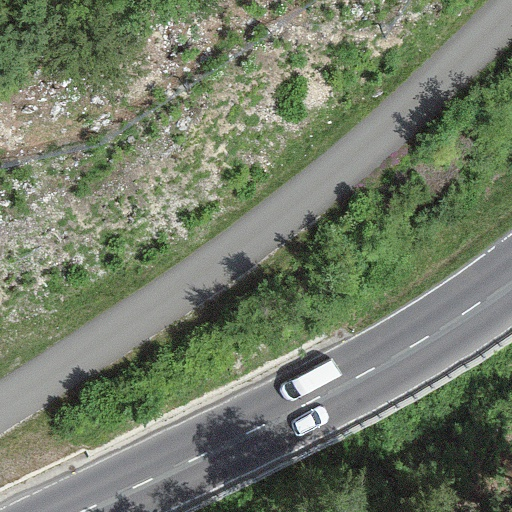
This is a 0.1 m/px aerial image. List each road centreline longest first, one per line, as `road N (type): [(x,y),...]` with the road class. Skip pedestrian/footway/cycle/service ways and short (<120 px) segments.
road 1 (unclassified): [(511,9),(383,136),(264,235),(0,406)]
road 2 (secondary): [(68,511),(340,384),(511,272)]
